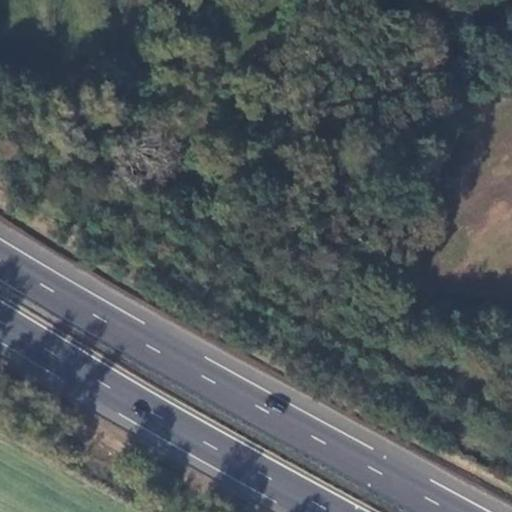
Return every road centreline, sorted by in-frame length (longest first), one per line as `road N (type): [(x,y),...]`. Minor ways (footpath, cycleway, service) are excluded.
road 1 (trunk): [(448,511),(0,255)]
road 2 (trunk): [(0,319),(322,511)]
